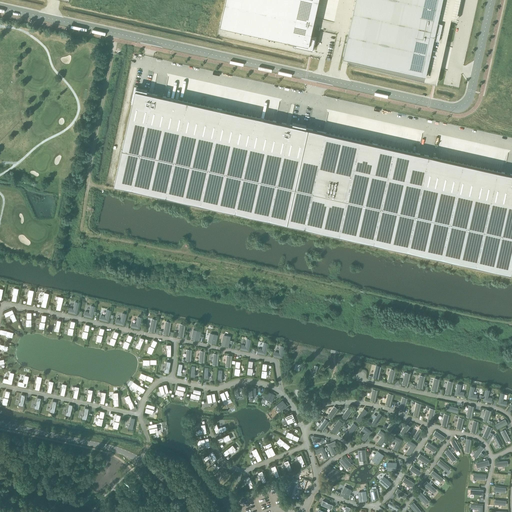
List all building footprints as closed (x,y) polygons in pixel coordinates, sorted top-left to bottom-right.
[(225,0),(220,26),(281,39),(289,41),(305,45),(305,47),(313,49),(316,38),(310,36),(318,0),(225,0)] [(440,31),(442,22),(437,21),(441,0),(355,0),(353,12),(430,29),(440,31)] [(425,75),(434,38),(438,39),(440,31),(430,29),(353,12),(343,57),(423,74),(425,75)] [(511,174),(510,174),(506,173),(433,156),(429,155),(424,154),(420,154),(375,144),(374,143),(305,128),(304,128),(304,127),(294,124),(293,125),(292,125),(290,124),(286,124),(282,123),(277,122),(220,109),(219,108),(161,96),(157,95),(153,94),(152,94),(149,93),(147,92),(145,92),(146,91),(135,89),(133,100),(132,102),(114,185),(511,274),(511,268),(511,174)] [(34,292),(28,290),(26,302),(31,303),(34,292)] [(40,306),(45,307),(48,296),(43,294),(40,306)] [(60,299),(52,297),(50,306),(59,307),(60,299)] [(68,313),(76,314),(79,303),(75,302),(73,309),(72,309),(72,308),(69,308),(68,313)] [(84,316),(92,318),(95,307),(91,306),(89,313),(88,313),(88,312),(85,311),(84,316)] [(99,320),(108,322),(111,310),(107,309),(105,317),(104,317),(104,316),(101,315),(99,320)] [(13,322),(17,320),(12,310),(4,313),(5,317),(10,315),(10,316),(11,318),(13,322)] [(115,324),(124,326),(126,314),(122,313),(120,320),(119,320),(116,319),(115,324)] [(131,327),(139,329),(142,317),(137,316),(136,324),(135,324),(135,323),(132,322),(131,327)] [(9,335),(10,328),(2,326),(1,333),(9,335)] [(96,341),(101,342),(104,329),(100,328),(98,334),(97,336),(97,335),(97,337),(96,341)] [(199,340),(201,331),(193,330),(191,339),(199,340)] [(118,333),(114,331),(112,338),(111,337),(111,339),(111,338),(110,340),(109,344),(114,345),(118,333)] [(215,344),(218,335),(210,333),(207,342),(215,344)] [(132,337),(128,335),(126,341),(125,341),(125,342),(124,342),(124,344),(122,347),(127,349),(132,337)] [(228,347),(231,337),(223,335),(221,346),(228,347)] [(135,347),(139,349),(144,339),(140,337),(138,343),(137,343),(137,345),(136,345),(135,347)] [(240,349),(248,351),(251,340),(247,339),(245,346),(244,346),(244,345),(241,345),(240,349)] [(155,343),(148,341),(146,351),(153,352),(155,343)] [(261,349),(258,348),(257,353),(265,355),(268,343),(264,342),(262,350),(261,350),(261,349)] [(282,358),(284,347),(280,346),(279,353),(277,353),(278,352),(274,352),(273,357),(282,358)] [(142,358),(136,363),(146,373),(150,368),(142,358)] [(159,375),(161,363),(156,361),(152,374),(159,375)] [(3,382),(11,384),(14,373),(10,372),(9,376),(8,376),(8,378),(8,379),(4,378),(3,382)] [(138,373),(134,377),(141,384),(145,380),(138,373)] [(18,385),(26,387),(29,376),(25,375),(24,379),(23,379),(23,381),(23,382),(18,381),(18,385)] [(132,384),(128,389),(135,393),(138,390),(132,384)] [(166,384),(158,386),(161,394),(168,392),(166,384)] [(460,384),(459,384),(458,384),(457,384),(455,395),(463,397),(464,392),(461,392),(460,392),(461,385),(460,384)] [(177,389),(175,389),(176,390),(175,393),(178,394),(180,395),(180,394),(183,395),(184,391),(185,391),(186,387),(178,385),(177,389)] [(242,387),(234,388),(235,396),(237,396),(239,396),(243,395),(242,387)] [(474,387),(470,387),(468,398),(476,399),(477,395),(474,394),(474,395),(473,395),(474,387)] [(256,388),(248,388),(248,396),(251,396),(253,396),(256,396),(256,388)] [(201,391),(193,389),(193,393),(191,393),(190,397),(194,398),(195,399),(195,398),(199,399),(199,395),(200,395),(201,391)] [(227,390),(219,393),(223,401),(225,400),(227,400),(227,399),(230,398),(227,390)] [(488,398),(489,390),(485,390),(483,401),(491,403),(492,398),(489,397),(489,398),(488,398)] [(275,395),(268,391),(264,398),(266,399),(266,400),(268,400),(271,402),(275,395)] [(215,393),(206,394),(208,403),(210,402),(211,402),(212,402),(216,401),(215,393)] [(506,406),(507,401),(504,401),(503,401),(504,394),(503,394),(503,393),(502,393),(501,393),(500,393),(498,404),(506,406)] [(130,409),(134,407),(129,395),(124,397),(126,400),(126,402),(127,402),(127,403),(128,403),(130,409)] [(287,406),(282,400),(276,405),(277,407),(278,408),(279,408),(281,411),(287,406)] [(155,406),(147,404),(145,412),(153,414),(155,406)] [(334,406),(328,415),(331,417),(337,409),(334,406)] [(342,416),(345,419),(352,410),(348,408),(342,416)] [(367,412),(365,411),(366,410),(364,408),(362,411),(363,411),(360,415),(359,415),(356,419),(359,422),(367,412)] [(292,413),(284,417),(286,419),(285,419),(286,421),(288,424),(295,421),(292,413)] [(375,426),(382,416),(381,415),(381,414),(379,413),(377,415),(378,415),(375,419),(371,424),(375,426)] [(325,419),(319,428),(322,430),(328,421),(325,419)] [(495,424),(497,428),(507,423),(505,419),(495,424)] [(333,432),(335,433),(342,423),(339,420),(336,425),(333,429),(333,428),(331,431),(333,432)] [(390,431),(396,422),(393,420),(387,429),(390,431)] [(156,423),(148,425),(150,433),(158,431),(156,423)] [(349,436),(357,426),(353,423),(350,428),(347,432),(347,431),(345,434),(347,435),(348,435),(349,436)] [(207,433),(205,424),(201,425),(202,430),(201,430),(198,430),(195,431),(196,435),(207,433)] [(217,424),(213,425),(216,434),(226,430),(225,426),(221,427),(219,428),(220,428),(219,429),(217,424)] [(403,435),(409,426),(406,424),(400,433),(403,435)] [(491,428),(487,426),(483,436),(487,437),(491,428)] [(361,438),(364,441),(371,431),(364,427),(362,430),(364,432),(366,432),(361,438)] [(417,439),(423,430),(419,428),(413,437),(417,439)] [(380,445),(387,435),(380,430),(377,434),(380,436),(380,435),(381,436),(377,442),(378,443),(379,444),(380,444),(380,445)] [(501,432),(506,441),(510,439),(505,430),(501,432)] [(442,440),(444,437),(435,431),(433,434),(442,440)] [(291,433),(288,432),(286,436),(297,441),(299,437),(293,435),(293,434),(292,434),(292,433),(291,433)] [(228,434),(217,439),(218,443),(224,441),(225,441),(226,441),(227,440),(230,439),(228,434)] [(502,445),(497,434),(493,436),(499,447),(502,445)] [(397,450),(402,440),(394,436),(392,440),(395,442),(395,441),(396,442),(393,448),(394,449),(394,450),(395,450),(396,450),(397,450)] [(210,447),(208,438),(197,440),(198,445),(202,444),(204,444),(204,443),(205,443),(206,448),(210,447)] [(289,446),(279,439),(277,441),(287,450),(289,446)] [(409,440),(406,444),(409,446),(409,445),(410,446),(406,452),(409,454),(416,445),(409,440)] [(456,451),(460,449),(455,440),(451,442),(456,451)] [(337,445),(335,441),(327,445),(332,455),(336,453),(333,447),(334,446),(334,447),(337,445)] [(425,446),(434,452),(436,448),(428,443),(425,446)] [(235,449),(232,445),(222,453),(225,456),(230,452),(230,453),(231,452),(232,452),(233,451),(235,449)] [(476,458),(484,448),(480,445),(477,448),(478,449),(478,450),(477,450),(475,453),(474,453),(473,455),(473,456),(475,457),(476,458)] [(268,458),(275,454),(272,446),(269,448),(269,447),(268,448),(264,450),(268,458)] [(327,457),(323,447),(315,450),(317,454),(320,453),(319,452),(321,452),(324,459),(325,458),(326,458),(327,457)] [(262,460),(256,448),(252,450),(253,453),(253,454),(254,455),(254,456),(255,456),(258,462),(262,460)] [(456,458),(448,449),(445,452),(448,456),(451,459),(451,460),(452,461),(453,461),(454,460),(455,459),(456,458)] [(211,458),(214,461),(218,459),(213,451),(203,457),(206,461),(209,459),(210,458),(211,458)] [(377,463),(383,455),(378,451),(372,460),(377,463)] [(418,458),(426,463),(429,460),(420,454),(418,458)] [(305,465),(301,455),(297,457),(299,461),(302,467),(305,465)] [(351,464),(344,457),(340,461),(346,469),(351,464)] [(286,466),(289,472),(292,471),(288,460),(284,462),(286,466)] [(449,469),(449,468),(440,460),(437,464),(441,467),(445,470),(446,471),(447,471),(449,470),(449,469)] [(222,473),(226,468),(223,465),(214,474),(218,477),(220,475),(221,474),(222,473)] [(273,472),(276,477),(279,476),(278,472),(275,466),(271,467),(273,472)] [(419,475),(421,472),(412,466),(410,469),(419,475)] [(339,471),(331,468),(328,475),(336,478),(339,471)] [(262,471),(258,473),(260,477),(263,483),(266,481),(262,471)] [(442,480),(443,478),(433,471),(430,474),(433,477),(434,477),(435,476),(435,477),(438,480),(438,481),(440,482),(441,482),(442,480)] [(253,487),(249,476),(245,478),(247,483),(247,482),(250,488),(253,487)] [(379,481),(387,488),(391,483),(383,476),(379,481)] [(412,487),(414,483),(405,478),(403,481),(412,487)] [(435,490),(436,489),(426,481),(423,485),(426,488),(427,487),(428,487),(428,488),(431,490),(431,491),(432,492),(433,492),(435,491),(435,490)] [(294,485),(288,483),(285,493),(291,494),(294,485)] [(347,498),(351,490),(344,487),(340,495),(347,498)] [(379,499),(377,489),(370,490),(373,500),(379,499)] [(404,498),(407,495),(398,489),(395,492),(404,498)] [(359,501),(367,500),(365,491),(358,492),(359,501)] [(427,502),(428,501),(420,492),(417,495),(423,502),(425,504),(426,504),(427,502)] [(390,501),(388,504),(397,510),(399,507),(390,501)] [(420,511),(421,511),(413,502),(410,506),(412,509),(413,509),(414,509),(414,510),(415,511),(420,511)]
